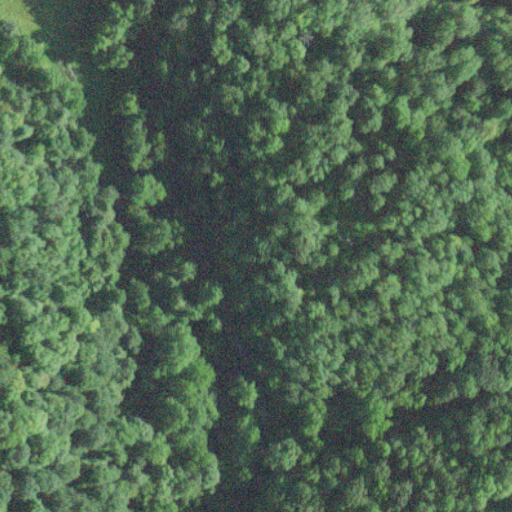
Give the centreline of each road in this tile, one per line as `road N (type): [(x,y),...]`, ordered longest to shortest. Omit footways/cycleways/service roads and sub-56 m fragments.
road 1 (track): [(171,511),(106,170),(86,0)]
road 2 (track): [(138,328),(167,326),(285,428),(382,413),(511,374)]
